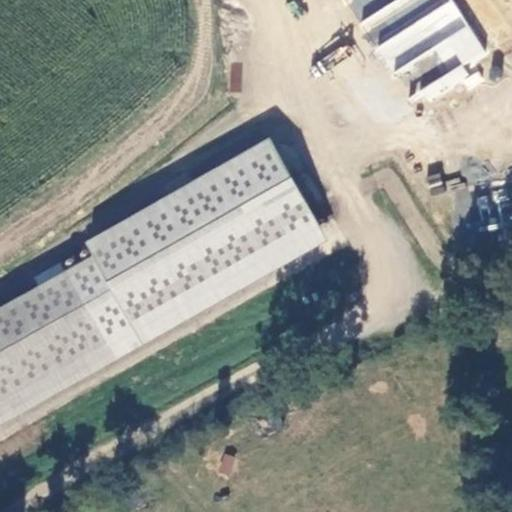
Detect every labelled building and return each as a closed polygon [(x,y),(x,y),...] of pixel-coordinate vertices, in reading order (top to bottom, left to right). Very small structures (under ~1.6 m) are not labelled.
[(390,0),(361,16),(411,109),(468,78),(463,67),(484,56),(454,0),(390,0)] [(343,43),(318,61),(325,71),(351,53),(343,43)] [(240,91),(240,63),(230,63),(229,91),(240,91)] [(271,270),(325,243),(273,140),(81,236),(93,260),(0,307),(0,429),(280,289),(271,270)] [(223,454),(217,473),(230,476),(236,457),(223,454)]
